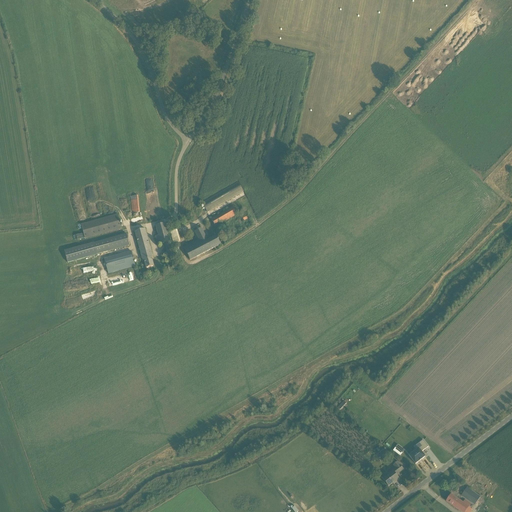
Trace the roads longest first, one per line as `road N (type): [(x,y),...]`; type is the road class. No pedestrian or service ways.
road 1 (unclassified): [(265,219),(476,0)]
road 2 (track): [(265,219),(226,247),(0,356)]
road 3 (unclassified): [(187,135),(163,113),(132,35),(96,0)]
road 4 (tertiary): [(386,511),(511,415)]
road 5 (unclassified): [(187,135),(214,100),(249,0)]
